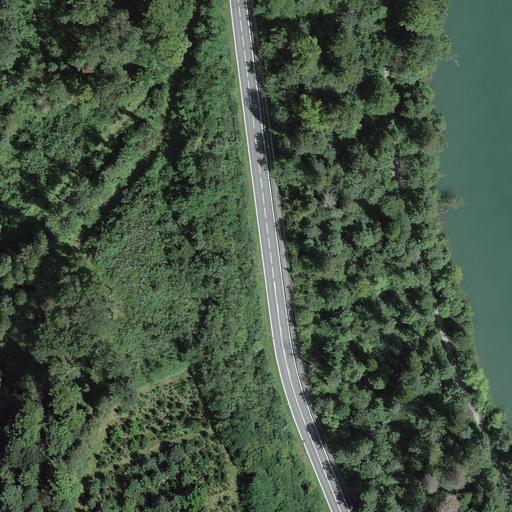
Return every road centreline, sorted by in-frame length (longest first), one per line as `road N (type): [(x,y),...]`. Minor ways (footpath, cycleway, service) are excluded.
road 1 (track): [(196,0),(153,150),(66,256),(49,291),(18,398),(1,511)]
road 2 (track): [(511,511),(428,299),(395,188),(387,78),(399,0)]
road 3 (secondary): [(341,511),(290,379),(237,0)]
road 4 (track): [(0,252),(176,81)]
